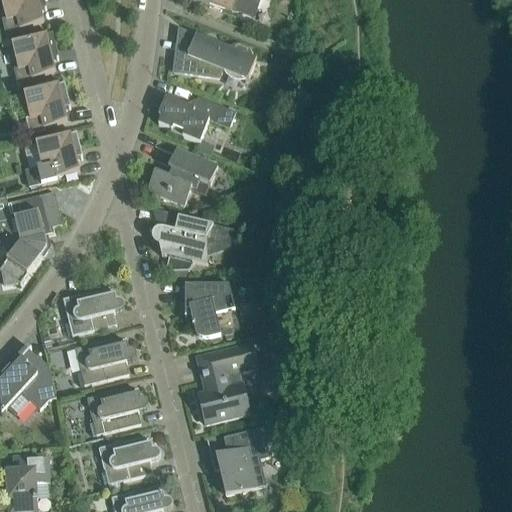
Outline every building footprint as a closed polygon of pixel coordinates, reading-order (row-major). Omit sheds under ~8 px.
[(44,0),(1,0),(6,20),(2,21),(6,37),(10,37),(22,34),(21,30),(44,25),(41,13),(47,12),(44,0)] [(237,15),(242,15),(248,13),(257,6),(259,0),(193,0),(232,14),(234,14),(237,15)] [(190,36),(180,31),(179,32),(184,35),(180,46),(178,46),(174,75),(198,78),(220,81),(224,72),(249,82),(249,81),(256,64),(268,67),(268,66),(253,62),(252,57),(251,53),(247,49),(243,46),(238,46),(234,46),(229,49),(226,52),(206,44),(195,39),(190,36)] [(22,86),(33,84),(33,80),(56,74),(53,63),(59,61),(53,37),(12,47),(18,69),(14,70),(18,87),(22,86)] [(30,119),(26,120),(30,137),(34,136),(46,133),(45,130),(68,124),(65,112),(71,111),(65,87),(24,97),(30,119)] [(236,115),(198,100),(194,111),(166,100),(159,118),(162,119),(159,127),(172,132),(171,134),(200,146),(209,123),(230,131),(236,115)] [(46,185),(46,186),(58,183),(57,179),(80,174),(77,162),(83,161),(77,136),(36,146),(42,169),(26,172),(30,189),(46,185)] [(206,199),(218,169),(177,152),(169,171),(172,173),(169,180),(155,174),(147,194),(185,208),(191,193),(206,199)] [(16,204),(19,219),(15,220),(18,236),(14,242),(16,249),(0,272),(0,273),(3,275),(5,288),(17,285),(20,287),(47,248),(44,238),(54,235),(53,230),(63,227),(55,195),(16,204)] [(0,201),(0,223),(8,221),(11,217),(6,200),(0,201)] [(239,234),(214,228),(179,219),(175,233),(168,235),(166,232),(162,230),(159,230),(155,232),(153,235),(152,239),(153,243),(156,245),(159,247),(162,258),(169,260),(166,274),(190,273),(194,266),(208,269),(207,257),(236,248),(239,234)] [(241,334),(229,288),(185,287),(185,310),(189,309),(193,325),(192,325),(193,330),(194,329),(195,333),(196,336),(199,339),(202,341),(205,342),(209,342),(241,334)] [(114,316),(120,314),(123,312),(125,310),(125,306),(123,303),(120,302),(117,302),(115,296),(112,297),(110,290),(63,302),(69,326),(65,327),(68,339),(72,338),(72,339),(117,328),(114,316)] [(126,365),(132,364),(135,362),(136,359),(137,356),(135,353),(132,351),(129,351),(127,345),(124,346),(122,340),(75,351),(81,375),(77,376),(80,388),(84,387),(84,388),(129,377),(126,365)] [(197,360),(199,368),(205,395),(199,397),(206,428),(251,417),(242,376),(260,372),(254,346),(197,360)] [(38,369),(35,371),(34,371),(33,371),(32,371),(30,371),(29,372),(25,368),(28,365),(22,359),(13,370),(11,367),(2,377),(4,379),(0,383),(0,389),(2,416),(8,409),(10,411),(9,411),(16,418),(30,403),(40,413),(50,402),(56,401),(48,366),(38,369)] [(138,415),(144,413),(147,412),(149,409),(149,406),(147,403),(144,401),(141,401),(140,395),(136,396),(134,389),(87,401),(93,425),(89,426),(92,438),(96,437),(96,438),(141,427),(138,415)] [(227,455),(211,458),(214,473),(219,472),(226,498),(267,488),(261,462),(270,460),(263,430),(224,440),(227,455)] [(150,464),(156,463),(159,461),(161,459),(161,455),(159,452),(156,451),(153,451),(152,445),(148,445),(146,439),(99,450),(105,474),(101,475),(105,488),(108,487),(153,476),(150,464)] [(20,472),(6,473),(8,511),(38,511),(37,487),(50,486),(48,457),(19,459),(20,472)] [(168,511),(171,511),(173,508),(173,505),(171,502),(168,500),(165,500),(164,494),(160,495),(158,489),(112,500),(114,511),(168,511)]
